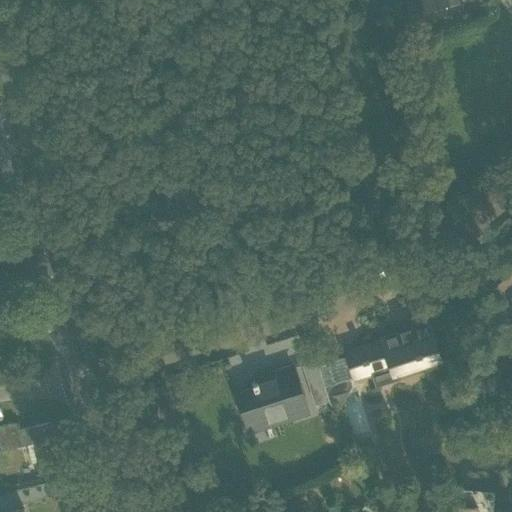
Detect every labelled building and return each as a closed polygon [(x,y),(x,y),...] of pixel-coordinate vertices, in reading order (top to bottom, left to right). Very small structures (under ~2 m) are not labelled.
[(459,0),(416,0),(419,12),(450,5),(460,2),(459,0)] [(425,30),(423,22),(412,25),(414,33),(425,30)] [(463,113),(473,123),(494,100),(484,91),(463,113)] [(499,262),(485,272),(503,297),(487,308),(503,329),(511,321),(511,255),(505,260),(508,263),(502,267),(499,262)] [(383,340),(346,351),(355,379),(371,374),(375,386),(400,378),(398,371),(419,364),(421,371),(442,365),(434,339),(433,339),(428,323),(382,337),(383,340)] [(236,391),(235,392),(249,434),(308,415),(306,407),(293,366),(272,373),(274,378),(258,383),(257,379),(255,380),(252,381),(253,386),(236,391)] [(323,384),(310,389),(315,404),(328,400),(324,386),(323,384)] [(15,421),(0,424),(0,448),(0,450),(21,445),(34,442),(37,459),(58,455),(51,422),(17,429),(15,421)] [(366,510),(363,511),(386,511),(372,494),(362,506),(366,510)] [(282,504),(270,502),(269,509),(280,511),(282,504)]
